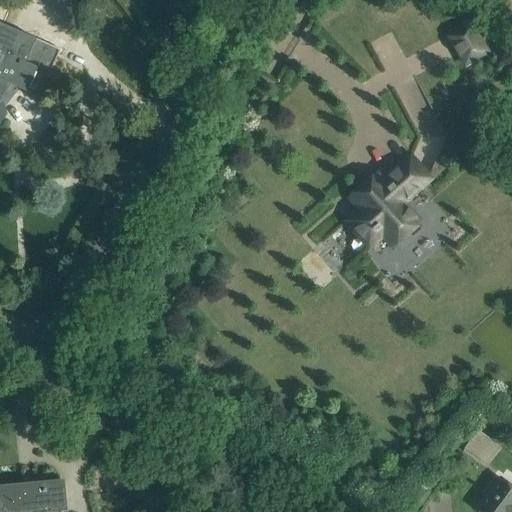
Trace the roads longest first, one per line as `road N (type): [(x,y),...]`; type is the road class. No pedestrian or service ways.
road 1 (unclassified): [(31,354),(246,0)]
road 2 (unclassified): [(229,511),(31,354)]
